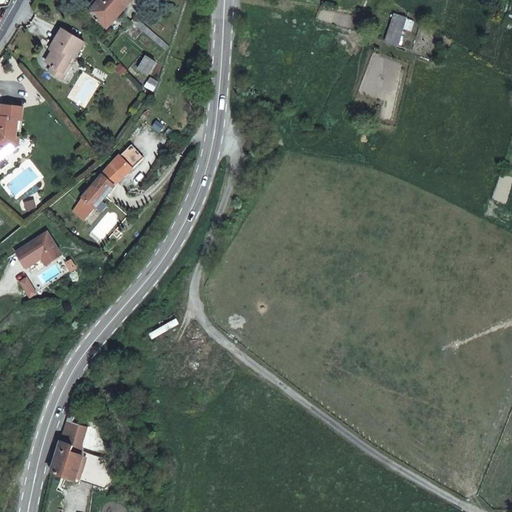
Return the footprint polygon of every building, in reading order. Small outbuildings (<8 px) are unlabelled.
[(109,29),(133,0),(99,0),(100,0),(90,14),(109,29)] [(394,13),(386,41),(399,45),(407,17),(394,13)] [(138,19),(134,24),(167,49),(171,44),(138,19)] [(76,64),(87,48),(66,33),(54,49),(57,51),(47,65),(55,71),(63,76),(68,69),(72,63),(76,64)] [(146,61),(138,74),(149,79),(155,65),(146,61)] [(125,75),(128,67),(120,64),(117,73),(125,75)] [(388,93),(396,93),(395,65),(383,66),(384,84),(368,85),(368,98),(388,97),(388,93)] [(50,76),(61,84),(70,71),(68,69),(63,76),(55,71),(50,76)] [(0,156),(3,159),(10,154),(7,150),(16,143),(16,139),(18,133),(19,121),(23,121),(24,109),(3,106),(1,119),(0,119),(0,130),(0,131),(0,156)] [(10,154),(19,148),(20,140),(16,139),(16,143),(7,150),(10,154)] [(84,221),(90,215),(117,186),(123,181),(135,170),(144,158),(129,145),(119,158),(112,164),(107,170),(99,178),(77,204),(72,212),(84,221)] [(35,200),(26,203),(28,210),(37,207),(35,200)] [(16,256),(26,271),(42,262),(46,259),(50,266),(61,258),(47,237),(32,245),(28,239),(3,254),(8,260),(16,256)] [(46,259),(42,262),(47,268),(50,266),(46,259)] [(30,277),(22,282),(30,295),(38,291),(30,277)] [(74,417),(70,415),(68,420),(67,426),(60,445),(52,470),(52,474),(106,489),(114,481),(107,458),(85,452),(84,456),(73,453),(76,441),(83,444),(89,427),(73,423),(74,417)]
